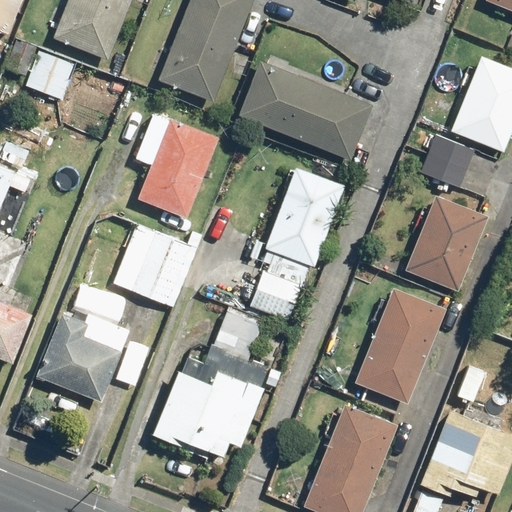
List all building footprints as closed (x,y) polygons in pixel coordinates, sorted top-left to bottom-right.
[(0,0),(0,21),(9,0),(0,0)] [(73,0),(58,39),(103,56),(124,0),(73,0)] [(189,0),(159,79),(203,96),(240,0),(189,0)] [(511,0),(490,0),(511,11),(511,0)] [(34,46),(13,38),(1,69),(23,76),(34,46)] [(35,55),(25,90),(58,99),(68,64),(35,55)] [(511,70),(485,57),(453,119),(499,142),(511,116),(511,70)] [(253,69),(237,122),(350,157),(366,104),(253,69)] [(163,121),(134,198),(186,218),(215,141),(163,121)] [(468,141),(431,128),(416,171),(453,184),(468,141)] [(0,171),(0,194),(8,175),(0,171)] [(296,171),(268,253),(313,268),(341,187),(296,171)] [(393,270),(450,295),(487,213),(430,188),(393,270)] [(136,226),(116,285),(168,303),(189,244),(136,226)] [(262,271),(249,309),(281,319),(294,281),(262,271)] [(349,400),(400,421),(445,314),(394,293),(349,400)] [(0,300),(0,359),(6,361),(25,310),(0,300)] [(55,327),(32,380),(95,407),(119,355),(55,327)] [(255,394),(180,368),(156,436),(231,462),(255,394)] [(316,511),(365,511),(400,421),(338,398),(297,505),(316,511)] [(511,439),(448,413),(423,475),(488,502),(511,443),(511,439)]
